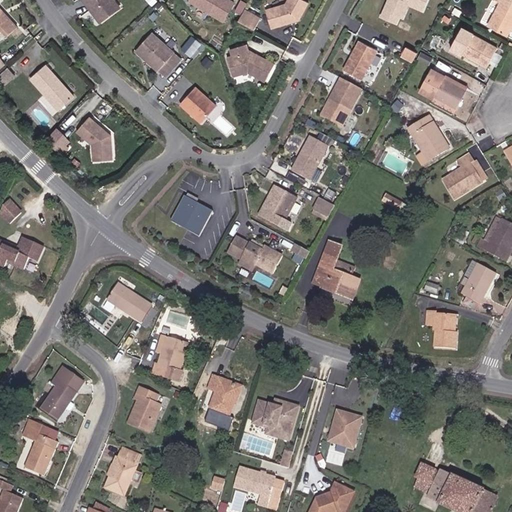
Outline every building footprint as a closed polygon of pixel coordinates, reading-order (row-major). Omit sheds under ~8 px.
[(114,0),(84,0),(101,23),(114,13),(108,5),(114,0)] [(120,8),(114,0),(108,5),(114,13),(120,8)] [(236,4),(228,0),(193,0),(192,3),(225,23),(236,4)] [(300,22),(310,5),(301,0),(290,0),(287,6),(267,12),(272,30),(300,22)] [(424,13),(429,0),(394,0),(387,12),(400,19),(404,20),(410,7),(424,13)] [(511,6),(503,2),(489,27),(509,37),(511,31),(511,6)] [(19,28),(8,15),(5,15),(0,8),(0,33),(4,31),(8,37),(19,28)] [(261,21),(246,12),(239,23),(255,32),(261,21)] [(397,25),(400,19),(387,12),(384,19),(397,25)] [(373,28),(368,37),(388,48),(393,40),(373,28)] [(487,67),(498,47),(464,29),(453,48),(487,67)] [(175,54),(153,34),(136,53),(159,73),(175,54)] [(194,34),(182,47),(194,58),(206,45),(194,34)] [(362,82),(378,53),(361,44),(344,73),(362,82)] [(266,83),(275,66),(258,57),(251,55),(247,46),(231,51),(233,58),(228,59),(233,78),(248,74),(266,83)] [(407,48),(404,57),(413,61),(417,52),(407,48)] [(74,98),(46,66),(31,79),(60,111),(74,98)] [(468,89),(435,66),(422,88),(459,107),(468,89)] [(0,81),(4,86),(15,76),(9,68),(0,75),(0,81)] [(363,92),(342,81),(330,103),(330,108),(328,106),(322,117),(343,129),(363,92)] [(217,107),(196,89),(181,106),(202,124),(217,107)] [(452,148),(433,116),(417,125),(430,148),(426,151),(431,160),(452,148)] [(113,161),(112,136),(109,134),(91,117),(78,132),(93,145),(94,162),(113,161)] [(417,125),(413,127),(426,151),(430,148),(417,125)] [(62,154),(74,143),(59,127),(48,137),(62,154)] [(311,183),(330,149),(312,139),(293,173),(311,183)] [(511,149),(511,145),(503,151),(505,155),(511,149)] [(457,199),(485,181),(474,163),(477,160),(472,154),(459,161),(464,169),(445,181),(457,199)] [(479,159),(477,160),(474,163),(485,181),(490,177),(479,159)] [(286,222),(299,200),(276,188),(264,210),(286,222)] [(320,196),(312,211),(328,220),(336,204),(320,196)] [(199,238),(213,213),(185,197),(171,222),(199,238)] [(25,215),(13,202),(5,208),(2,216),(13,227),(25,215)] [(511,244),(511,220),(505,216),(491,239),(483,235),(477,245),(504,260),(511,244)] [(0,263),(5,265),(7,261),(17,265),(25,268),(30,257),(38,261),(45,245),(24,236),(19,247),(0,238),(0,263)] [(285,259),(268,249),(267,251),(265,254),(253,247),(237,239),(229,254),(242,261),(240,266),(255,274),(258,268),(275,277),(285,259)] [(267,251),(254,244),(253,247),(265,254),(267,251)] [(322,295),(354,306),(361,286),(336,277),(344,254),(331,249),(315,290),(322,293),(322,295)] [(479,263),(471,279),(463,293),(481,303),(499,273),(479,263)] [(463,293),(471,279),(465,275),(457,290),(463,293)] [(140,318),(151,304),(118,280),(108,294),(140,318)] [(440,293),(442,284),(429,282),(427,291),(440,293)] [(73,308),(70,313),(75,317),(78,313),(73,308)] [(454,315),(431,311),(430,327),(437,328),(436,333),(439,333),(439,349),(459,350),(459,333),(454,333),(454,315)] [(155,345),(161,347),(165,334),(159,332),(155,345)] [(185,340),(165,334),(161,347),(156,363),(154,362),(152,369),(178,376),(181,370),(177,369),(185,340)] [(35,409),(53,417),(73,374),(50,363),(44,377),(48,379),(35,409)] [(207,405),(227,411),(236,380),(209,371),(205,385),(213,387),(207,405)] [(136,402),(127,421),(148,431),(159,404),(151,400),(154,394),(136,386),(133,394),(138,397),(136,402)] [(273,423),(275,428),(273,434),(285,438),(295,403),(279,398),(277,403),(269,401),(254,398),(248,418),(273,423)] [(364,419),(340,412),(331,442),(340,445),(341,442),(346,444),(346,447),(355,450),(364,419)] [(43,473),(55,444),(56,441),(57,440),(37,432),(41,423),(30,418),(23,434),(34,439),(22,465),(41,473),(42,474),(43,473)] [(248,421),(266,425),(275,428),(273,423),(248,418),(248,421)] [(264,432),(273,434),(275,428),(266,425),(264,432)] [(139,453),(120,445),(116,454),(104,484),(123,492),(130,476),(135,478),(139,470),(133,468),(139,453)] [(289,449),(281,447),(277,463),(285,465),(289,449)] [(495,511),(502,497),(431,462),(419,486),(434,493),(431,498),(460,511),(495,511)] [(235,465),(230,485),(267,494),(264,503),(274,506),(281,479),(271,477),(271,474),(235,465)] [(212,477),(210,484),(220,487),(222,479),(212,477)] [(9,492),(12,484),(0,478),(0,489),(1,490),(0,492),(0,511),(14,511),(21,498),(9,492)] [(344,511),(354,492),(335,483),(330,493),(316,498),(309,511),(344,511)] [(92,509),(99,511),(108,511),(110,510),(95,503),(92,509)]
